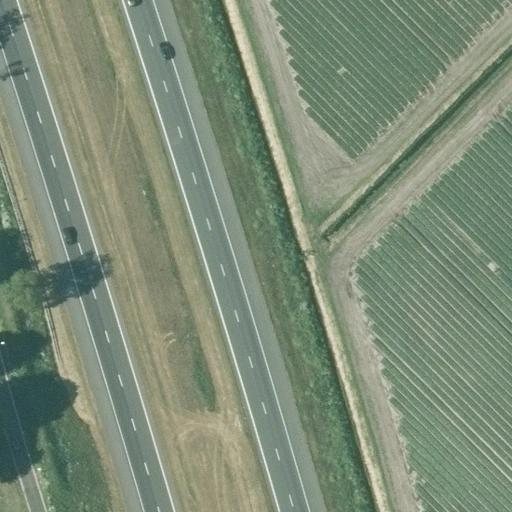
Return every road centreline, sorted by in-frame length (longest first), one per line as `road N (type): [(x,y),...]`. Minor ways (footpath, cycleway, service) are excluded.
road 1 (motorway): [(0,0),(156,511)]
road 2 (motorway): [(292,511),(136,0)]
